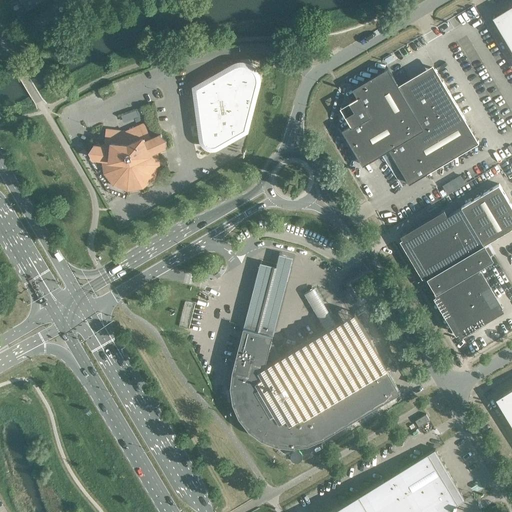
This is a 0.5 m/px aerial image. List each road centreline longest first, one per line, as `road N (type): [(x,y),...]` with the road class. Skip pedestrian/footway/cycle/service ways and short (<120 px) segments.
road 1 (secondary): [(206,511),(86,312)]
road 2 (unclassified): [(266,185),(77,296)]
road 3 (unclassified): [(86,312),(274,200)]
road 4 (secondary): [(61,326),(170,511)]
road 5 (unclassified): [(448,391),(344,222)]
road 6 (unclassified): [(441,0),(317,70),(295,121)]
road 7 (unknown): [(299,358),(271,380),(284,396),(350,358),(361,345),(351,315)]
road 8 (secondary): [(77,296),(0,166)]
road 9 (unclassified): [(448,391),(511,497)]
